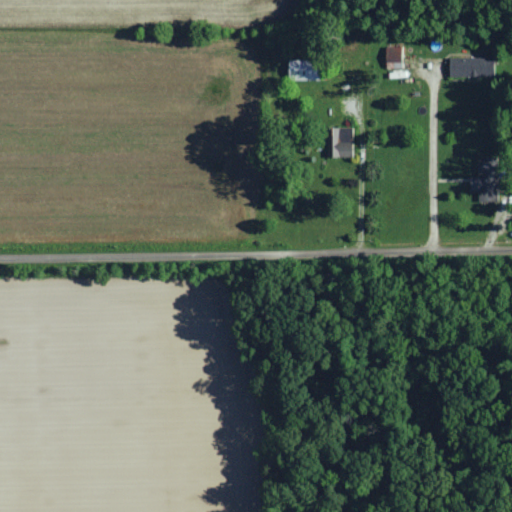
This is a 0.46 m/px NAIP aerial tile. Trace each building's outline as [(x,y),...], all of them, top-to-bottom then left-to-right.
[(388,68),(405,68),(404,46),(387,47),(388,68)] [(452,77),(496,76),(495,57),(451,58),(452,77)] [(291,81),(325,80),(325,59),(290,60),(291,81)] [(356,157),(355,127),(330,128),(330,158),(356,157)] [(480,158),(480,177),(473,177),(473,192),(481,191),(481,202),(501,201),(499,157),(480,158)]
